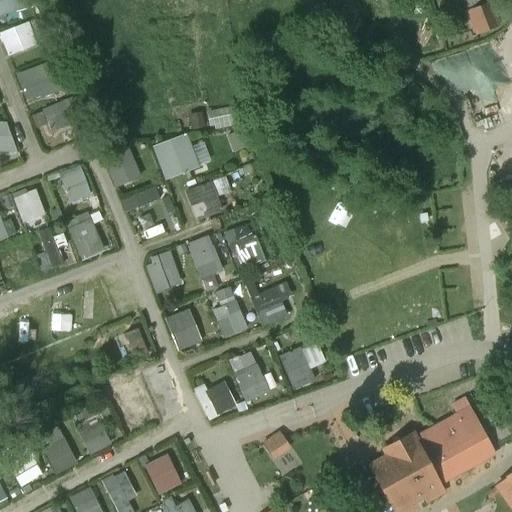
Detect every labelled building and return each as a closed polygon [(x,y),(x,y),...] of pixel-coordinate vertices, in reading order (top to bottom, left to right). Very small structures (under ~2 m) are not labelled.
[(0,0),(0,16),(36,5),(34,0),(0,0)] [(490,4),(469,12),(477,34),(498,26),(490,4)] [(42,17),(33,20),(41,40),(50,37),(42,17)] [(2,31),(10,55),(41,44),(32,20),(2,31)] [(48,90),(44,77),(38,78),(36,71),(22,75),(28,95),(48,90)] [(73,100),(34,111),(39,129),(78,118),(73,100)] [(213,127),(241,123),(238,105),(211,108),(213,127)] [(0,118),(0,146),(1,146),(2,156),(17,155),(15,118),(0,118)] [(192,133),(157,142),(166,177),(202,168),(192,133)] [(130,141),(104,152),(119,186),(145,175),(130,141)] [(56,178),(62,210),(87,205),(81,174),(56,178)] [(227,174),(188,191),(200,220),(227,209),(221,194),(234,189),(227,174)] [(16,192),(25,222),(49,214),(40,185),(16,192)] [(129,211),(163,197),(159,185),(124,199),(129,211)] [(0,240),(12,236),(0,204),(0,240)] [(69,219),(83,258),(107,250),(93,210),(69,219)] [(138,220),(145,240),(163,235),(156,214),(138,220)] [(256,219),(227,231),(243,271),(272,260),(256,219)] [(52,226),(39,231),(54,267),(67,261),(52,226)] [(192,239),(204,290),(227,284),(215,234),(192,239)] [(22,246),(0,254),(0,258),(11,287),(34,279),(22,246)] [(175,251),(148,258),(158,291),(184,283),(175,251)] [(292,313),(286,299),(296,295),(290,280),(262,291),(257,279),(248,283),(265,324),(292,313)] [(210,295),(228,337),(252,326),(234,284),(210,295)] [(182,350),(206,340),(193,306),(168,316),(182,350)] [(321,339),(283,354),(297,388),(319,379),(314,366),(329,360),(321,339)] [(250,400),(274,389),(254,349),(231,360),(250,400)] [(211,387),(209,382),(196,388),(212,419),(241,405),(228,379),(211,387)] [(148,424),(137,401),(145,397),(138,383),(114,394),(132,432),(148,424)] [(469,410),(415,440),(412,435),(384,450),(388,457),(371,467),(380,483),(371,488),(374,493),(378,500),(386,495),(395,511),(423,496),(441,486),(440,485),(485,459),(494,455),(469,410)] [(94,453),(115,442),(101,417),(80,428),(94,453)] [(40,434),(57,472),(80,462),(62,423),(40,434)] [(288,444),(277,428),(259,439),(270,456),(288,444)] [(24,488),(47,476),(28,438),(5,450),(24,488)] [(147,463),(161,493),(186,482),(171,451),(147,463)] [(138,511),(132,499),(141,494),(127,468),(104,480),(121,511),(138,511)] [(0,471),(0,504),(11,501),(0,471)] [(511,476),(498,487),(511,505),(511,476)] [(81,511),(105,511),(97,486),(75,493),(81,511)] [(444,492),(441,486),(423,496),(426,502),(444,492)] [(199,511),(193,497),(179,503),(176,496),(167,500),(173,511),(199,511)] [(65,511),(59,502),(41,511),(65,511)]
